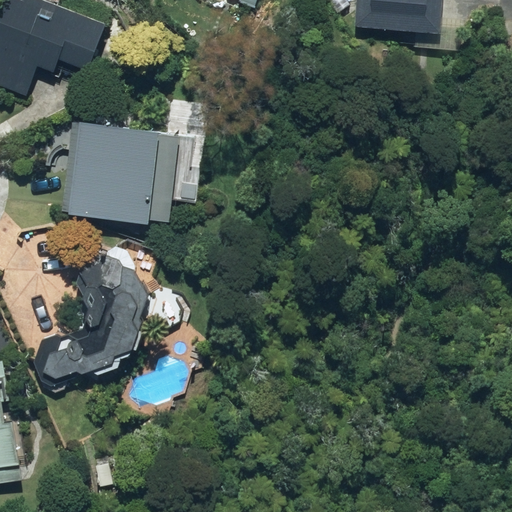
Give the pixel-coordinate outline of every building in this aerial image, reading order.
[(112,20),(61,0),(0,0),(0,84),(28,96),(41,63),(59,69),(62,60),(92,71),(112,20)] [(359,0),(358,23),(418,27),(416,45),(462,48),(464,16),(446,15),(446,0),(359,0)] [(164,128),(78,116),(66,206),(173,219),(184,135),(164,132),(164,128)] [(47,369),(60,374),(81,366),(86,369),(96,365),(102,370),(124,362),(126,355),(135,352),(149,318),(145,314),(154,290),(139,266),(140,261),(131,247),(121,242),(111,247),(106,244),(81,258),(84,263),(81,265),(84,270),(80,281),(94,303),(86,326),(65,334),(60,332),(46,337),(37,358),(51,360),(47,369)] [(18,416),(7,418),(3,397),(14,395),(8,357),(0,358),(0,479),(28,475),(18,416)] [(119,485),(114,458),(97,461),(102,488),(119,485)]
